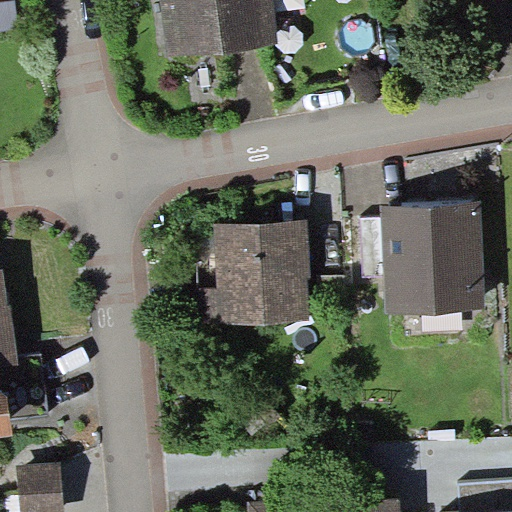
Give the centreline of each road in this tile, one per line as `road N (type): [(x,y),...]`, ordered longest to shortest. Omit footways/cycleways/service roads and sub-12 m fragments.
road 1 (residential): [(103,164),(511,99)]
road 2 (residential): [(103,164),(132,511)]
road 3 (residential): [(79,0),(103,164)]
